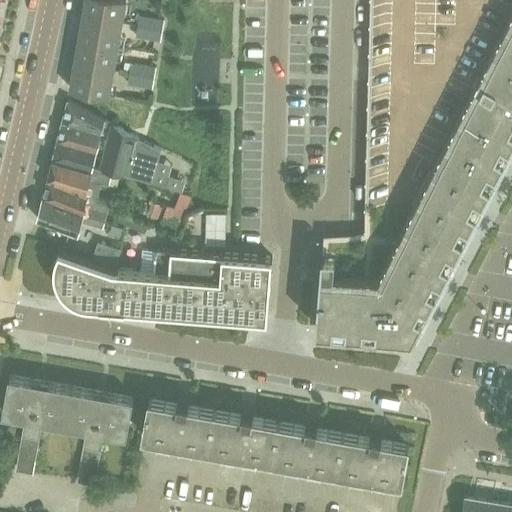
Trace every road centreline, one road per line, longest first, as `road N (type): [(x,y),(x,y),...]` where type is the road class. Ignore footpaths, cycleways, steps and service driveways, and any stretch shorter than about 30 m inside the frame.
road 1 (residential): [(447,401),(435,392),(0,314)]
road 2 (residential): [(0,231),(51,0)]
